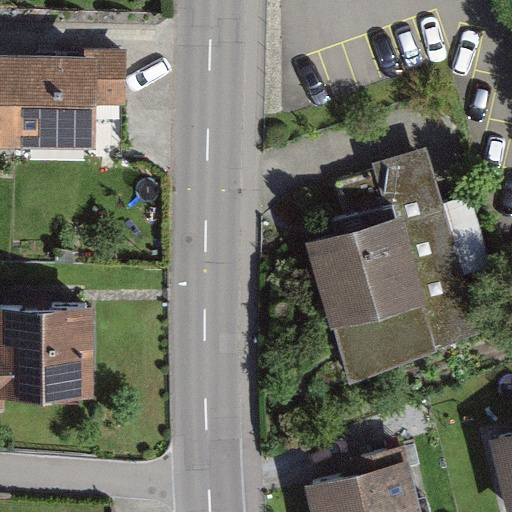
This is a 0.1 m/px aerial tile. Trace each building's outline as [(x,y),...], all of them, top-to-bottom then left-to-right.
[(0,158),(106,161),(109,71),(0,68),(0,158)] [(435,149),(371,168),(387,221),(317,241),(357,385),(491,348),(459,235),(460,234),(435,149)] [(0,329),(0,402),(101,400),(98,303),(1,306),(1,329),(0,329)] [(511,424),(502,426),(511,474),(511,424)] [(429,511),(416,457),(317,482),(323,511),(429,511)]
